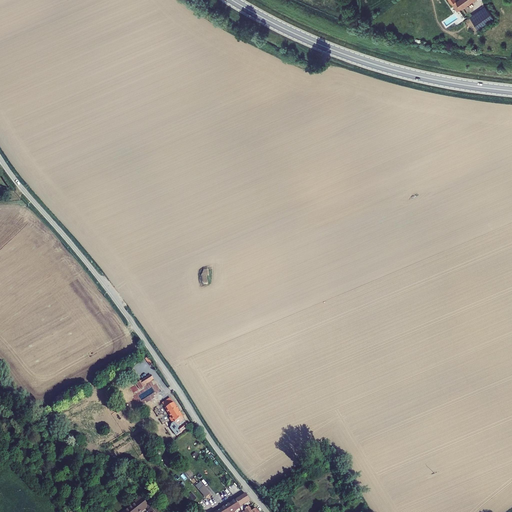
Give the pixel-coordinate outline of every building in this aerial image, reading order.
[(457,11),(473,0),(442,0),(447,7),(451,10),(452,9),(452,10),(455,8),(457,11)] [(494,18),(485,6),(470,17),(477,26),(479,29),(494,18)] [(472,29),(477,26),(470,17),(466,20),(472,29)] [(208,269),(203,269),(201,275),(202,282),(204,285),(208,284),(207,276),(209,276),(208,269)] [(151,375),(142,381),(136,384),(140,390),(146,386),(145,385),(153,379),(151,375)] [(184,420),(170,398),(162,403),(171,417),(169,417),(173,422),(174,422),(177,426),(183,422),(183,421),(184,420)] [(178,428),(185,423),(186,422),(184,420),(183,421),(183,422),(177,426),(178,428)] [(189,427),(185,423),(178,428),(178,429),(181,432),(182,431),(189,427)] [(194,485),(201,492),(205,488),(199,481),(194,485)] [(195,501),(198,498),(193,492),(190,495),(195,501)] [(235,499),(240,507),(246,504),(250,501),(245,493),(235,499)] [(148,511),(149,511),(158,511),(154,507),(152,508),(148,504),(146,505),(140,497),(135,502),(136,503),(124,511),(141,511),(146,508),(149,511),(148,511)] [(232,511),(240,508),(240,507),(235,499),(216,511),(232,511)]
